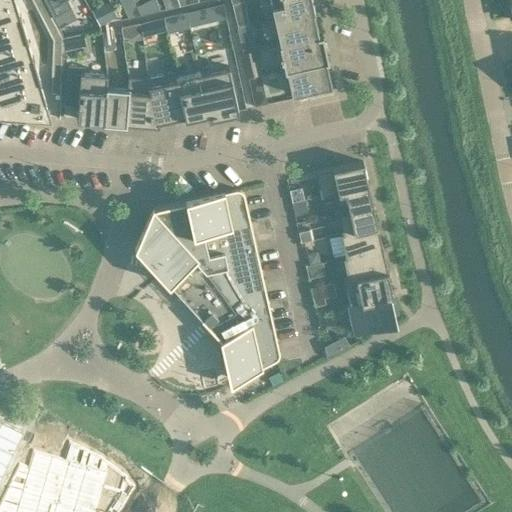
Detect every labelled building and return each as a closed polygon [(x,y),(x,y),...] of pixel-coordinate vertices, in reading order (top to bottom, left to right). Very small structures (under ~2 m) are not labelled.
[(0,0),(0,113),(25,116),(25,115),(51,117),(45,98),(40,80),(41,79),(33,56),(27,38),(28,38),(21,15),(20,15),(15,0),(0,0)] [(53,40),(51,71),(51,93),(61,94),(61,79),(63,37),(43,0),(32,0),(34,3),(53,40)] [(44,0),(53,17),(72,7),(67,0),(44,0)] [(270,0),(274,18),(266,20),(267,21),(314,10),(312,0),(270,0)] [(315,11),(314,10),(267,21),(268,30),(277,28),(280,43),(279,43),(279,44),(323,34),(322,33),(318,34),(313,12),(315,11)] [(328,59),(323,34),(279,44),(281,53),(279,54),(281,59),(283,59),(285,69),(328,59)] [(328,60),(328,59),(285,69),(286,69),(292,94),(311,90),(312,94),(333,90),(326,60),(328,60)] [(106,84),(107,84),(107,73),(82,71),(82,65),(68,64),(66,92),(78,93),(77,119),(103,121),(106,84)] [(208,112),(207,112),(208,117),(238,110),(229,66),(200,72),(199,72),(208,112)] [(199,72),(200,72),(200,70),(177,75),(176,75),(185,116),(184,116),(185,117),(207,112),(208,112),(199,72)] [(158,122),(184,116),(185,116),(176,75),(177,75),(177,71),(147,77),(158,125),(159,125),(158,122)] [(128,76),(127,86),(128,86),(126,118),(127,118),(127,123),(158,125),(147,77),(128,76)] [(127,86),(107,84),(106,84),(103,121),(127,123),(127,118),(126,118),(128,86),(127,86)] [(316,172),(321,196),(369,185),(363,161),(316,172)] [(334,194),(338,213),(373,205),(369,185),(321,196),(321,197),(334,194)] [(263,368),(262,367),(276,360),(280,354),(280,352),(245,195),(235,189),(186,200),(185,199),(153,207),(134,246),(169,284),(169,283),(219,338),(221,340),(220,340),(230,385),(263,368)] [(293,203),(296,214),(307,212),(304,201),(293,203)] [(340,232),(340,233),(377,225),(373,205),(338,213),(342,232),(340,232)] [(377,225),(340,233),(345,256),(343,256),(343,257),(383,249),(377,225)] [(312,232),(315,247),(336,242),(332,227),(312,232)] [(299,232),(301,242),(312,240),(309,230),(299,232)] [(343,280),(343,281),(388,271),(383,249),(343,257),(348,279),(343,280)] [(308,254),(310,264),(320,261),(318,254),(315,252),(308,254)] [(314,264),(306,266),(309,278),(317,276),(314,264)] [(388,271),(343,281),(349,305),(393,295),(388,271)] [(321,285),(311,288),(313,299),(323,297),(321,285)] [(393,295),(349,305),(354,330),(356,338),(370,331),(369,326),(394,321),(392,314),(397,313),(393,295)] [(319,334),(348,331),(344,299),(315,303),(319,334)] [(0,489),(26,435),(0,422),(0,489)] [(20,463),(0,504),(0,511),(118,511),(134,487),(126,481),(127,477),(99,456),(69,441),(64,459),(33,450),(28,467),(20,463)]
